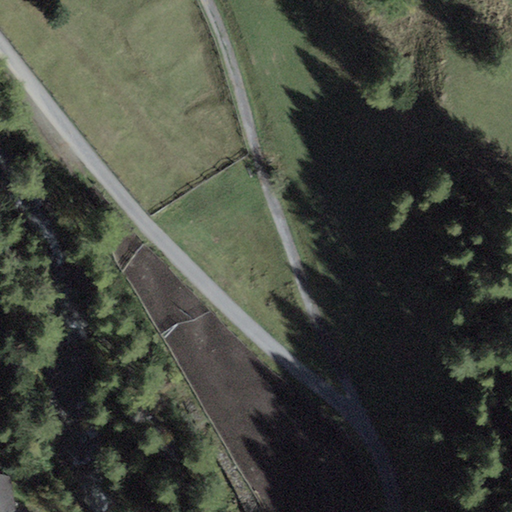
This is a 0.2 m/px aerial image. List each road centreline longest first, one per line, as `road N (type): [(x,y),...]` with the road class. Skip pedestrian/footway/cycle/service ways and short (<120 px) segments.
road 1 (track): [(395,511),(385,464),(357,419),(265,182),(207,0)]
road 2 (residential): [(0,47),(141,220),(273,350),(357,419)]
